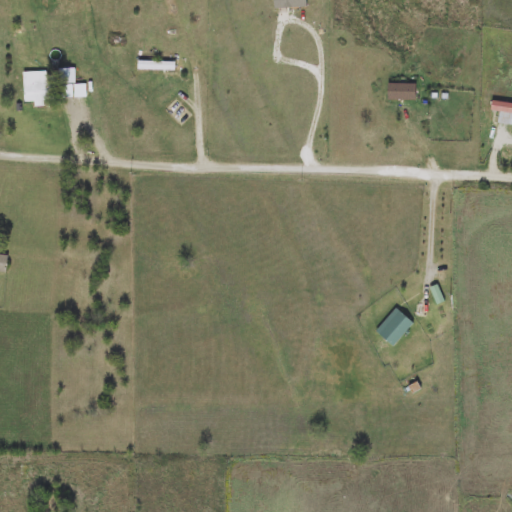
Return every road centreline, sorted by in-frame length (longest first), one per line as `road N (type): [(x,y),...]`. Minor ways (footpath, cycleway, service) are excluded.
road 1 (residential): [(511,176),(0,153)]
road 2 (residential): [(175,0),(200,71),(205,165)]
